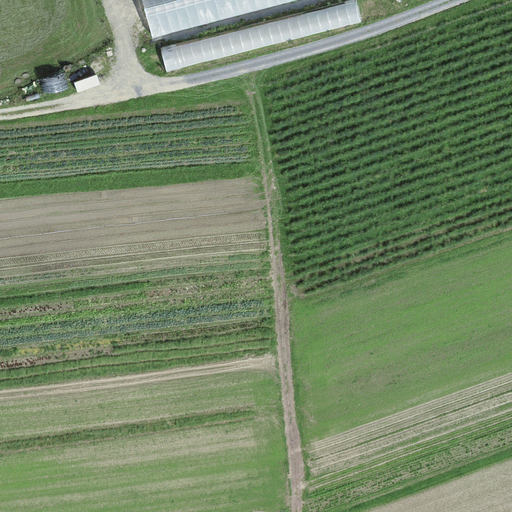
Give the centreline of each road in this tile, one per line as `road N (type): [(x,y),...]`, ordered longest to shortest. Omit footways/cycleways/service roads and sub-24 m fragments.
road 1 (track): [(461,0),(277,61),(139,93)]
road 2 (track): [(139,93),(0,117)]
